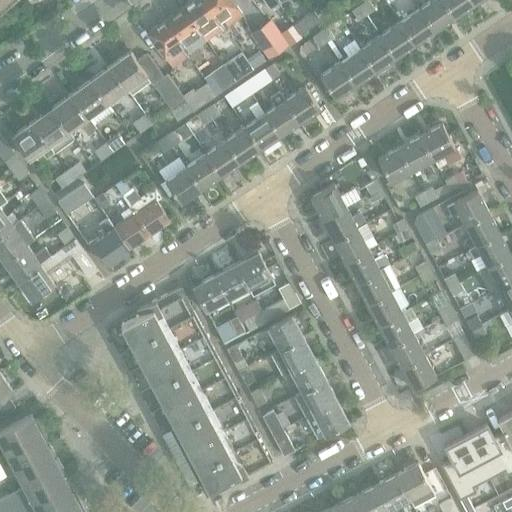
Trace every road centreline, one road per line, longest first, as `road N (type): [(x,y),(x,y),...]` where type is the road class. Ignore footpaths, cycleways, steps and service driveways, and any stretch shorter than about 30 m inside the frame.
road 1 (residential): [(32,351),(269,195)]
road 2 (residential): [(391,431),(269,195)]
road 3 (residential): [(269,195),(450,68)]
road 4 (residential): [(172,511),(32,351)]
road 5 (residential): [(239,511),(391,431)]
road 6 (tertiary): [(118,0),(0,84)]
road 7 (residential): [(391,431),(511,367)]
road 8 (residential): [(511,185),(450,68)]
